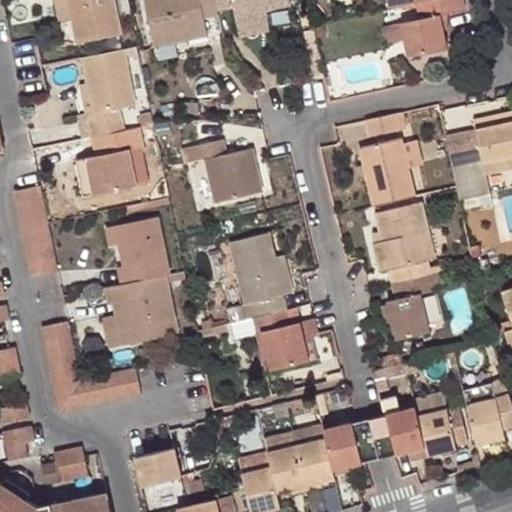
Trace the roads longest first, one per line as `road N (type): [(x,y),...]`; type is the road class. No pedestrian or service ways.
road 1 (residential): [(369,419),(302,153),(309,129),(328,113),(502,78)]
road 2 (residential): [(0,213),(47,436),(108,424)]
road 3 (residential): [(0,73),(23,170),(0,176)]
